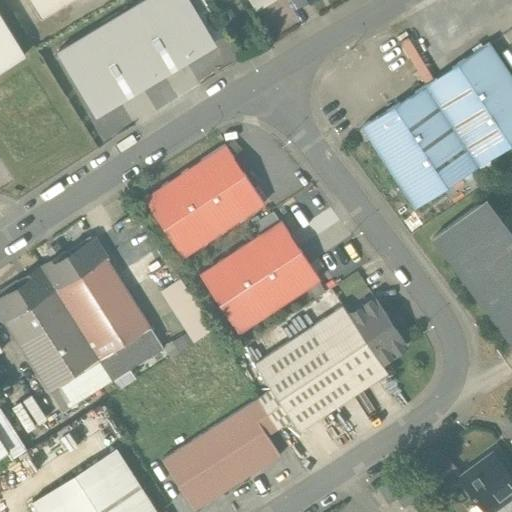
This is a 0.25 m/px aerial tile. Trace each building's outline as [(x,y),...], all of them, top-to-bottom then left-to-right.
[(28,0),(40,19),(72,0),(28,0)] [(145,0),(125,13),(162,74),(214,43),(187,0),(145,0)] [(273,0),(248,0),(255,11),(273,0)] [(125,13),(57,53),(94,115),(162,74),(125,13)] [(22,53),(0,16),(0,71),(25,56),(22,53)] [(479,167),(511,144),(511,79),(489,44),(425,86),(479,167)] [(414,209),(479,167),(425,86),(361,129),(414,209)] [(144,200),(182,259),(263,205),(225,147),(144,200)] [(511,247),(479,204),(432,240),(511,348),(511,247)] [(199,276),(238,334),(319,281),(280,222),(199,276)] [(162,349),(94,240),(66,258),(64,255),(41,269),(112,380),(162,349)] [(112,380),(41,269),(18,284),(20,287),(0,300),(0,316),(61,412),(112,380)] [(406,348),(375,300),(349,317),(343,308),(254,365),(296,432),(386,374),(380,365),(406,348)] [(194,301),(173,313),(193,344),(213,331),(194,301)] [(161,461),(194,511),(280,457),(247,406),(161,461)] [(0,452),(4,449),(12,460),(27,450),(0,410),(0,452)] [(32,503),(37,511),(156,511),(116,449),(32,503)] [(455,471),(443,453),(429,462),(442,480),(455,471)] [(493,456),(462,479),(486,511),(507,496),(511,501),(511,500),(511,477),(504,467),(502,468),(493,456)] [(397,476),(376,489),(387,506),(408,492),(397,476)]
